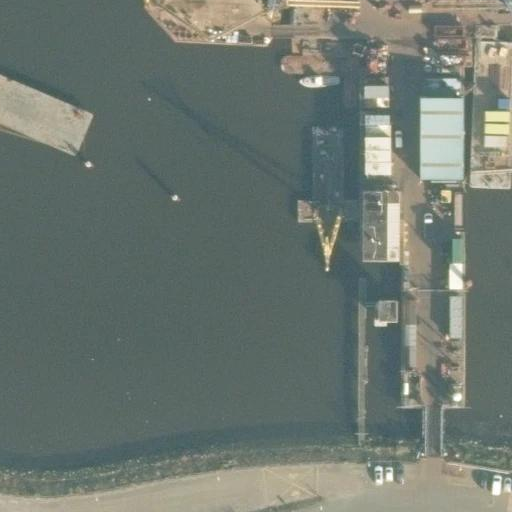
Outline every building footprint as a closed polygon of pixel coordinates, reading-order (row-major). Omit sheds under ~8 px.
[(145,0),(145,12),(177,46),(266,50),(285,23),(286,0),(145,0)] [(421,100),(420,181),(463,181),(464,100),(421,100)] [(365,127),(365,177),(391,177),(391,127),(365,127)] [(364,182),(362,262),(398,263),(400,183),(364,182)] [(379,310),(379,322),(396,323),(396,304),(379,303),(379,310)]
